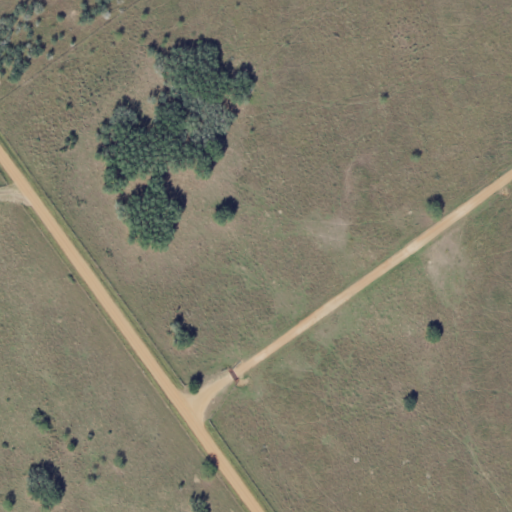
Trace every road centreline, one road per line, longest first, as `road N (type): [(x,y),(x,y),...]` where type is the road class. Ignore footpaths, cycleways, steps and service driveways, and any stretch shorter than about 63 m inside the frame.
road 1 (residential): [(265,511),(0,146)]
road 2 (track): [(216,443),(511,230)]
